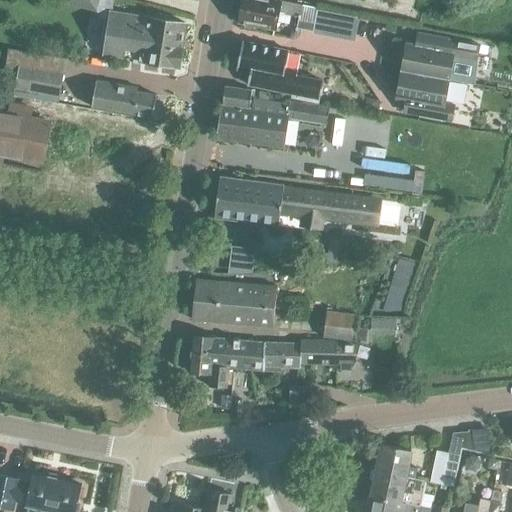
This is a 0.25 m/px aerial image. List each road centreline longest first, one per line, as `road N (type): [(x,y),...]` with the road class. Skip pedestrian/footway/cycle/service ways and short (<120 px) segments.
road 1 (residential): [(175,276),(220,0)]
road 2 (unclassified): [(271,431),(511,398)]
road 3 (residential): [(175,276),(0,242)]
road 4 (residential): [(149,449),(175,276)]
road 5 (unclassified): [(149,449),(0,424)]
road 6 (unclassified): [(149,449),(271,431)]
